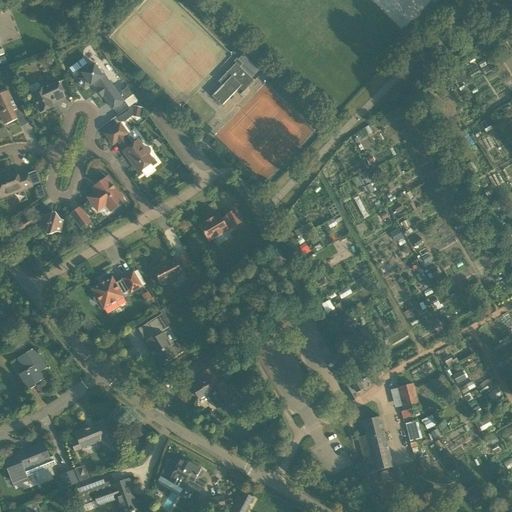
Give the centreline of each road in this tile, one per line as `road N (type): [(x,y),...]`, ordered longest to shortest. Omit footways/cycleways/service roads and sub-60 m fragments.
road 1 (residential): [(323,511),(166,422),(100,371)]
road 2 (residential): [(151,215),(203,175),(163,108)]
road 3 (residential): [(28,287),(151,215)]
road 4 (residential): [(0,433),(46,418),(100,371)]
